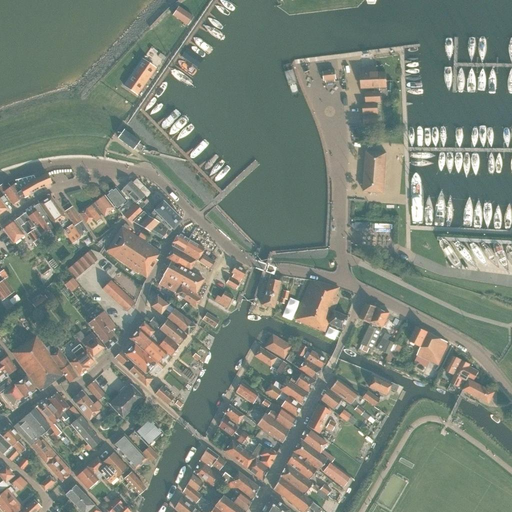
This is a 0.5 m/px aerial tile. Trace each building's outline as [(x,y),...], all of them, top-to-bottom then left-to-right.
[(193,17),(192,16),(178,7),(172,15),(187,25),(193,17)] [(124,86),(137,95),(155,68),(142,59),(124,86)] [(324,80),(336,79),(335,71),(323,72),(324,80)] [(386,88),(386,72),(376,73),(375,71),(363,72),(363,73),(360,74),(361,89),(374,88),(374,92),(366,92),(366,104),(363,104),(364,126),(377,125),(377,103),(380,103),(379,92),(379,88),(386,88)] [(133,149),(139,141),(124,130),(118,138),(133,149)] [(366,152),(363,192),(383,193),(386,153),(366,152)] [(38,189),(50,183),(46,174),(35,179),(33,175),(11,181),(8,183),(10,187),(3,192),(13,205),(23,198),(38,189)] [(140,199),(144,196),(130,181),(122,189),(136,203),(141,208),(145,204),(140,199)] [(127,202),(115,187),(104,195),(116,210),(127,202)] [(104,216),(114,208),(104,195),(94,203),(104,216)] [(67,220),(64,216),(50,196),(38,203),(56,228),(60,225),(67,220)] [(163,201),(148,216),(143,212),(133,222),(138,225),(140,223),(164,237),(172,229),(181,220),(163,201)] [(53,227),(46,218),(37,204),(33,207),(25,213),(15,219),(20,226),(35,246),(41,243),(38,239),(39,238),(33,229),(32,230),(31,228),(35,226),(41,236),(49,231),(49,230),(53,227)] [(133,222),(143,212),(134,204),(123,215),(131,224),(133,222)] [(95,222),(100,218),(91,205),(79,214),(86,223),(92,218),(95,222)] [(179,209),(185,216),(189,212),(183,205),(179,209)] [(81,235),(88,231),(81,221),(71,207),(65,211),(75,226),(81,235)] [(13,221),(3,229),(13,243),(24,235),(13,221)] [(160,252),(131,232),(127,230),(129,227),(124,224),(122,226),(121,226),(105,252),(115,258),(138,274),(138,273),(146,278),(157,260),(155,259),(160,252)] [(371,232),(388,233),(388,224),(371,224),(371,232)] [(75,226),(73,227),(71,225),(63,230),(72,243),(80,238),(80,237),(81,235),(75,226)] [(146,241),(150,235),(141,230),(138,236),(146,241)] [(181,252),(187,239),(178,233),(171,246),(181,252)] [(199,242),(205,248),(210,242),(204,236),(199,242)] [(204,249),(187,239),(181,252),(182,252),(197,260),(195,263),(208,271),(214,261),(201,253),(204,249)] [(195,260),(186,255),(172,247),(166,258),(180,266),(190,271),(195,260)] [(89,251),(68,269),(76,278),(97,260),(89,251)] [(203,279),(192,273),(171,261),(163,275),(164,276),(160,284),(174,292),(180,284),(195,293),(203,279)] [(242,279),(246,271),(236,265),(231,273),(233,275),(231,277),(240,282),(241,279),(242,279)] [(280,281),(281,276),(270,274),(269,279),(268,279),(261,305),(273,308),(280,281)] [(239,283),(229,277),(225,283),(235,289),(239,283)] [(79,286),(72,278),(65,284),(71,292),(79,286)] [(13,292),(4,279),(0,281),(0,286),(8,296),(13,292)] [(134,303),(110,280),(101,289),(126,312),(134,303)] [(342,329),(347,317),(333,311),(338,297),(335,296),(338,288),(311,280),(294,320),(324,332),(327,323),(342,329)] [(201,297),(192,291),(182,285),(176,294),(195,307),(201,297)] [(288,292),(282,290),(279,302),(283,304),(285,299),(286,300),(288,292)] [(227,308),(234,296),(224,291),(220,297),(217,295),(214,300),(227,308)] [(49,301),(44,295),(32,304),(36,310),(49,301)] [(150,307),(161,315),(169,305),(157,296),(156,297),(150,307)] [(186,312),(190,306),(186,303),(181,308),(186,312)] [(370,324),(377,308),(366,303),(359,318),(370,324)] [(382,327),(389,313),(378,308),(361,344),(372,349),(381,331),(382,327)] [(174,309),(166,318),(188,336),(196,326),(174,309)] [(115,327),(109,319),(103,312),(88,323),(94,331),(108,349),(116,341),(109,332),(115,327)] [(214,328),(219,321),(206,313),(202,320),(214,328)] [(157,328),(161,324),(153,317),(150,322),(157,328)] [(23,328),(27,325),(20,318),(17,321),(23,328)] [(166,320),(159,329),(179,345),(186,336),(166,320)] [(138,328),(148,338),(154,331),(144,321),(138,328)] [(409,342),(421,347),(428,332),(416,327),(409,342)] [(155,343),(148,338),(138,328),(129,339),(136,344),(146,353),(155,343)] [(92,357),(104,348),(96,338),(91,333),(84,338),(80,331),(75,335),(92,357)] [(393,343),(388,340),(390,336),(385,333),(379,344),(379,343),(376,348),(382,351),(388,354),(393,343)] [(421,348),(421,347),(417,355),(424,358),(430,361),(438,365),(448,343),(434,336),(428,333),(421,348)] [(50,356),(35,335),(11,353),(40,392),(63,374),(64,374),(50,356)] [(265,347),(277,355),(283,358),(291,346),(272,335),(265,347)] [(170,356),(178,347),(166,336),(161,343),(154,337),(151,340),(170,356)] [(146,373),(155,363),(134,343),(124,353),(146,373)] [(155,343),(146,353),(157,364),(166,354),(155,343)] [(397,345),(393,343),(385,360),(389,362),(397,345)] [(71,351),(76,357),(69,363),(79,375),(89,368),(88,367),(89,366),(90,366),(92,364),(92,362),(93,361),(85,350),(84,351),(79,344),(71,351)] [(302,358),(304,359),(305,360),(321,369),(326,359),(311,351),(310,352),(307,350),(307,349),(301,345),(296,354),(302,358)] [(270,366),(276,358),(260,347),(254,356),(270,366)] [(77,377),(58,350),(50,356),(64,374),(63,374),(69,383),(77,377)] [(122,365),(129,358),(121,351),(114,358),(122,365)] [(453,375),(461,360),(452,356),(445,370),(453,375)] [(7,376),(16,370),(7,357),(0,361),(0,381),(5,378),(2,374),(4,372),(7,376)] [(305,360),(304,359),(298,369),(315,380),(321,369),(305,360)] [(461,380),(466,383),(468,379),(473,382),(478,372),(468,367),(470,364),(462,360),(450,383),(458,387),(461,380)] [(279,375),(287,364),(283,361),(275,372),(279,375)] [(146,386),(152,379),(135,364),(129,371),(146,386)] [(25,377),(21,372),(19,369),(14,373),(18,380),(14,383),(15,384),(14,385),(24,399),(35,390),(25,377)] [(308,393),(314,382),(301,373),(294,384),(308,393)] [(396,391),(398,386),(391,383),(390,383),(374,376),(371,381),(370,382),(369,384),(369,386),(369,387),(386,395),(389,388),(396,391)] [(2,391),(10,385),(5,378),(0,381),(0,393),(3,392),(2,391)] [(302,405),(308,394),(285,379),(282,385),(275,381),(272,386),(279,390),(302,405)] [(354,407),(357,403),(354,400),(358,394),(338,379),(330,389),(350,404),(351,404),(354,407)] [(468,379),(466,383),(463,390),(489,403),(494,392),(473,382),(468,379)] [(98,400),(104,395),(92,381),(86,386),(98,400)] [(253,404),(258,395),(240,383),(235,392),(253,404)] [(122,418),(143,398),(130,384),(109,404),(122,418)] [(272,386),(273,386),(271,384),(265,392),(276,400),(278,397),(285,402),(281,407),(296,417),(302,406),(279,390),(272,386)] [(13,407),(24,399),(14,386),(3,395),(13,407)] [(167,405),(174,398),(160,386),(154,394),(167,405)] [(178,392),(172,387),(168,392),(174,397),(178,392)] [(333,409),(341,399),(326,388),(320,400),(333,409)] [(374,406),(379,400),(367,390),(362,397),(374,406)] [(98,411),(102,407),(97,401),(93,404),(81,391),(72,400),(89,420),(99,411),(98,411)] [(65,420),(68,418),(63,412),(69,407),(56,393),(47,399),(60,415),(59,415),(65,420)] [(37,406),(34,408),(49,428),(50,427),(57,436),(60,433),(53,424),(61,417),(59,414),(45,398),(37,406)] [(270,403),(264,399),(261,403),(267,407),(270,403)] [(318,404),(312,415),(325,422),(330,412),(318,404)] [(251,421),(243,415),(229,405),(223,417),(235,426),(241,418),(254,427),(255,425),(251,421)] [(79,415),(72,406),(69,409),(76,418),(79,415)] [(363,411),(364,411),(357,406),(354,409),(361,415),(361,414),(367,419),(369,416),(363,411)] [(23,418),(39,437),(49,428),(34,408),(23,417),(23,418)] [(270,411),(267,415),(275,420),(288,430),(295,418),(281,408),(277,415),(270,411)] [(343,410),(339,416),(341,417),(347,422),(351,416),(343,410)] [(282,443),(288,431),(264,413),(257,425),(282,443)] [(374,414),(367,421),(370,425),(377,417),(374,414)] [(319,434),(325,422),(312,415),(306,426),(319,434)] [(92,449),(100,441),(91,430),(92,429),(80,416),(70,424),(87,444),(85,446),(89,451),(91,448),(92,449)] [(147,446),(161,433),(154,425),(155,424),(149,417),(134,431),(147,446)] [(218,426),(231,436),(234,433),(239,437),(236,440),(241,443),(247,435),(223,417),(218,426)] [(32,448),(40,442),(37,438),(39,437),(23,418),(13,426),(30,445),(32,448)] [(336,423),(330,420),(325,427),(331,431),(336,423)] [(20,454),(24,449),(17,442),(21,438),(8,424),(0,431),(0,434),(12,446),(20,454)] [(327,460),(329,462),(331,463),(334,459),(322,450),(327,443),(306,427),(300,439),(326,459),(327,460)] [(55,442),(59,439),(53,432),(50,435),(55,442)] [(127,461),(139,450),(123,434),(112,444),(127,461)] [(18,454),(10,446),(0,436),(0,451),(2,454),(3,454),(10,461),(18,454)] [(326,459),(299,439),(293,451),(318,470),(319,469),(326,459)] [(42,440),(40,442),(32,448),(45,464),(55,455),(42,440)] [(251,463),(255,458),(249,454),(232,441),(224,451),(242,466),(247,469),(251,463)] [(275,455),(264,448),(258,444),(249,454),(255,458),(257,459),(268,469),(275,455)] [(151,462),(157,456),(149,447),(142,453),(151,462)] [(206,448),(199,461),(209,469),(212,465),(219,470),(225,462),(218,457),(206,448)] [(146,459),(139,450),(127,461),(135,469),(146,459)] [(287,463),(300,473),(308,479),(316,469),(307,463),(293,452),(287,463)] [(46,464),(54,474),(62,467),(64,469),(66,467),(56,456),(46,464)] [(95,477),(99,473),(98,471),(104,465),(97,457),(86,467),(76,477),(87,489),(89,488),(90,488),(92,486),(92,485),(98,480),(95,477)] [(98,471),(99,473),(116,491),(117,490),(129,504),(145,488),(125,466),(124,467),(114,457),(98,471)] [(28,462),(23,458),(17,466),(22,470),(28,462)] [(257,459),(255,458),(251,463),(247,469),(262,481),(268,469),(257,459)] [(220,477),(209,469),(199,461),(193,472),(212,487),(213,485),(215,487),(217,485),(215,483),(220,477)] [(350,477),(331,463),(329,462),(322,471),(343,487),(350,477)] [(320,490),(312,484),(286,464),(279,477),(303,495),(309,488),(317,494),(320,490)] [(8,486),(10,484),(7,481),(14,476),(5,467),(0,470),(0,476),(2,480),(8,486)] [(71,473),(66,467),(64,469),(62,467),(54,474),(61,482),(68,476),(71,473)] [(252,500),(258,487),(238,472),(232,480),(229,478),(230,477),(224,472),(222,476),(226,479),(224,482),(228,485),(227,486),(234,491),(236,488),(252,500)] [(193,474),(187,484),(192,488),(196,492),(203,483),(193,474)] [(44,491),(54,482),(49,476),(39,485),(44,491)] [(19,477),(15,480),(21,486),(25,482),(19,477)] [(319,511),(321,509),(312,502),(279,477),(273,489),(302,511),(304,511),(308,507),(313,511),(312,511),(319,511)] [(201,496),(192,488),(187,484),(183,492),(196,503),(201,496)] [(331,490),(323,484),(319,489),(327,495),(331,490)] [(81,511),(100,511),(89,500),(90,500),(89,499),(88,499),(84,495),(85,495),(84,494),(75,485),(65,494),(81,511)] [(0,508),(1,509),(14,499),(7,489),(0,494),(0,508)] [(244,511),(245,511),(251,501),(236,489),(233,493),(237,496),(233,502),(244,511)] [(221,511),(244,511),(223,495),(214,506),(221,511)] [(287,511),(289,510),(270,496),(260,511),(287,511)] [(108,511),(115,511),(123,504),(117,497),(105,508),(108,511)] [(199,511),(194,508),(195,508),(181,497),(174,509),(178,511),(199,511)] [(16,511),(22,508),(14,499),(1,509),(3,511),(16,511)] [(35,511),(41,507),(34,500),(20,511),(35,511)]
